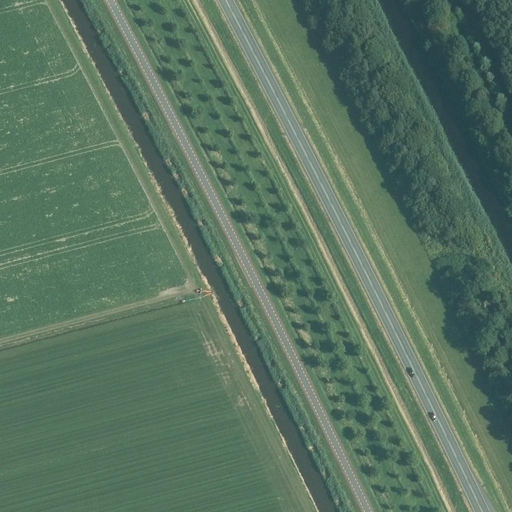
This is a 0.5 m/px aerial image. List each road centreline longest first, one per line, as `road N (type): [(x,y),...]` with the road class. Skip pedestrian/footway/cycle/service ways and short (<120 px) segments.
road 1 (trunk): [(487,511),(228,0)]
road 2 (unclassified): [(368,511),(110,0)]
